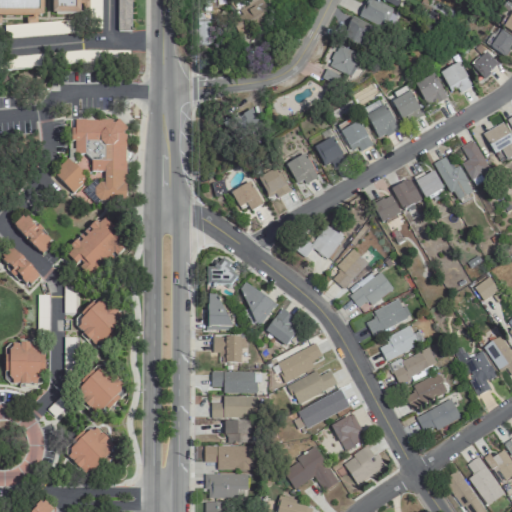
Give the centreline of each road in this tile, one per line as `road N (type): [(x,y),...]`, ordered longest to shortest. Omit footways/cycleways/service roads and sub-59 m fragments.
road 1 (residential): [(439,511),(308,299),(198,217),(164,207)]
road 2 (residential): [(241,246),(511,83)]
road 3 (tertiary): [(174,511),(177,233),(164,207)]
road 4 (tertiary): [(164,207),(152,232),(150,511)]
road 5 (tertiary): [(164,207),(161,0)]
road 6 (residential): [(162,89),(281,72),(326,0)]
road 7 (residential): [(352,511),(511,401)]
